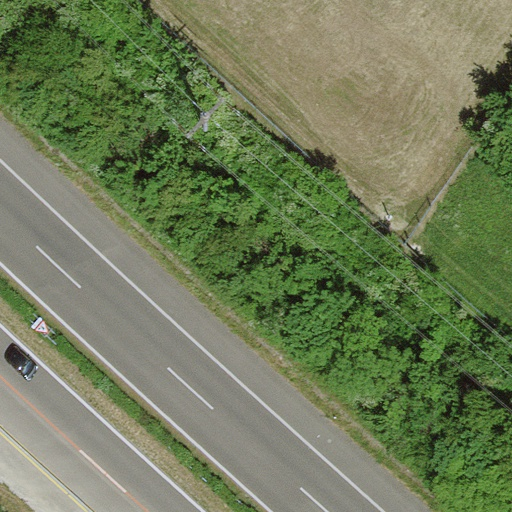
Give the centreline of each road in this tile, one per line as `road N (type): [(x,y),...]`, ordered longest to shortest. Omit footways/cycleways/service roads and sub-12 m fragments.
road 1 (motorway): [(329,511),(0,210)]
road 2 (motorway): [(0,374),(148,511)]
